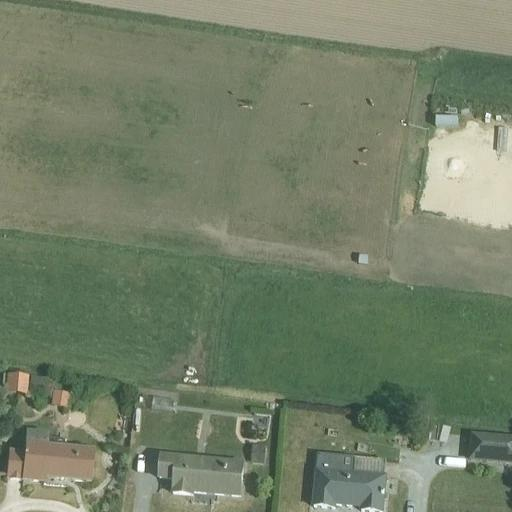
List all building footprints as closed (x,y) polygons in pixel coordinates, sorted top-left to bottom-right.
[(2,376),(1,395),(27,398),(28,378),(2,376)] [(153,404),(154,399),(155,388),(138,386),(136,401),(153,404)] [(53,394),(51,407),(67,410),(69,396),(53,394)] [(154,399),(153,404),(152,411),(175,414),(177,402),(154,399)] [(10,452),(7,481),(43,484),(44,480),(90,485),(93,452),(48,448),(49,435),(26,433),(24,453),(10,452)] [(511,438),(471,435),(469,463),(511,466),(511,438)] [(252,446),(251,465),(264,465),(265,447),(252,446)] [(319,456),(314,509),(335,511),(335,507),(362,509),(361,511),(382,511),(386,462),(319,456)] [(161,457),(160,480),(175,481),(173,495),(193,497),(193,494),(241,498),(244,464),(161,457)]
